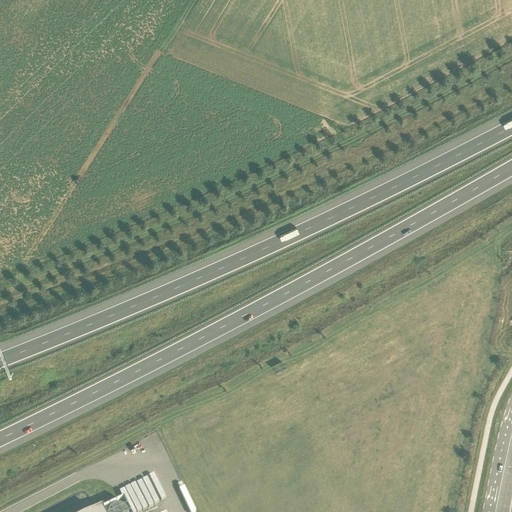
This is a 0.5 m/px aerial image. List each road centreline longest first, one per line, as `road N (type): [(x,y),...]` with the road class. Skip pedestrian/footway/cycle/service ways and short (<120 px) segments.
road 1 (motorway): [(0,441),(511,169)]
road 2 (motorway): [(511,126),(245,256),(0,359)]
